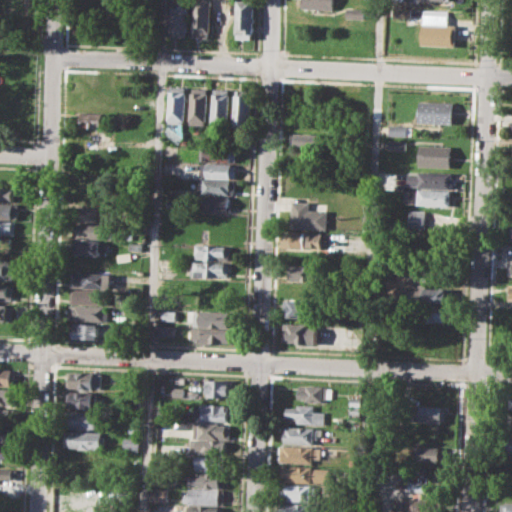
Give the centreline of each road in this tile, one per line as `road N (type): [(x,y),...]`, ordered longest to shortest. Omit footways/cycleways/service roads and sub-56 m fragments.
road 1 (residential): [(0,349),(511,374)]
road 2 (residential): [(490,0),(469,511)]
road 3 (residential): [(55,0),(37,511)]
road 4 (residential): [(271,0),(253,511)]
road 5 (residential): [(54,56),(511,78)]
